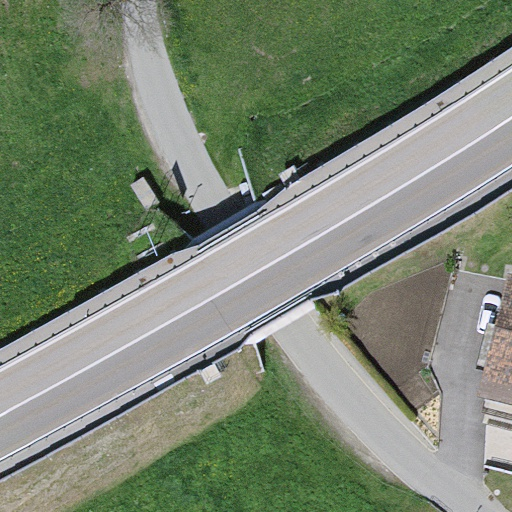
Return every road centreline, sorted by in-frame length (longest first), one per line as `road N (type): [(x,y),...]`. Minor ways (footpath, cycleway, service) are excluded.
road 1 (residential): [(134,0),(165,123),(219,223),(382,446),(454,479),(482,511)]
road 2 (trunk): [(0,416),(511,113)]
